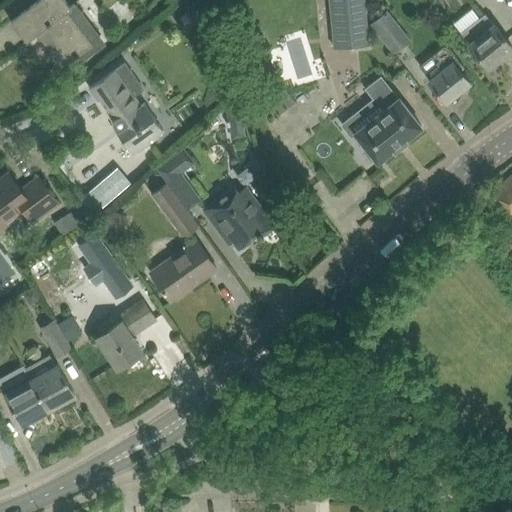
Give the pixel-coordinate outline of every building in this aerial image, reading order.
[(76,4),(72,6),(67,0),(39,0),(12,21),(27,42),(41,31),(49,41),(46,43),(52,51),(53,50),(64,65),(59,68),(60,69),(78,55),(82,60),(105,42),(76,4)] [(330,0),(335,47),(369,44),(364,0),(330,0)] [(411,39),(387,9),(370,23),(393,53),(411,39)] [(511,46),(486,14),(475,22),(462,33),(488,66),(511,47),(511,46)] [(428,79),(446,101),(469,82),(460,71),(465,67),(446,44),(431,56),(441,68),(428,79)] [(126,62),(116,69),(106,76),(90,87),(99,100),(101,99),(114,118),(113,119),(116,124),(114,125),(133,152),(135,151),(137,153),(159,138),(158,136),(164,131),(145,104),(143,106),(139,101),(135,95),(144,88),(126,62)] [(364,88),(382,110),(354,132),(367,147),(363,150),(371,160),(375,158),(377,161),(393,149),(394,150),(407,140),(406,139),(422,126),(398,97),(381,75),(364,88)] [(245,136),(242,117),(229,119),(232,138),(245,136)] [(167,180),(167,181),(188,210),(202,199),(182,172),(195,162),(184,147),(157,167),(167,180)] [(0,224),(23,207),(34,222),(60,202),(40,176),(22,190),(9,173),(0,179),(0,224)] [(511,211),(511,174),(494,190),(511,211)] [(188,210),(167,181),(152,192),(185,236),(199,225),(188,210)] [(235,184),(202,207),(217,227),(229,243),(233,240),(239,247),(258,234),(260,237),(275,225),(263,209),(250,191),(244,196),(239,190),(235,184)] [(94,187),(82,198),(95,213),(107,203),(94,187)] [(55,221),(64,235),(87,221),(79,206),(55,221)] [(106,225),(124,229),(127,214),(110,210),(106,225)] [(96,232),(79,244),(92,262),(86,266),(85,267),(87,269),(95,281),(97,283),(97,282),(104,278),(117,296),(133,284),(96,232)] [(196,237),(150,269),(161,284),(172,300),(194,285),(192,282),(215,266),(217,269),(218,268),(206,252),(196,237)] [(511,244),(502,253),(511,263),(511,244)] [(113,307),(89,324),(118,367),(142,351),(130,333),(144,323),(146,325),(156,319),(143,300),(119,316),(113,307)] [(57,355),(71,347),(56,321),(42,328),(57,355)] [(59,364),(56,366),(49,354),(27,368),(33,378),(49,408),(75,394),(59,364)] [(49,408),(33,378),(6,392),(23,422),(49,408)] [(451,453),(441,453),(441,463),(451,464),(451,453)]
